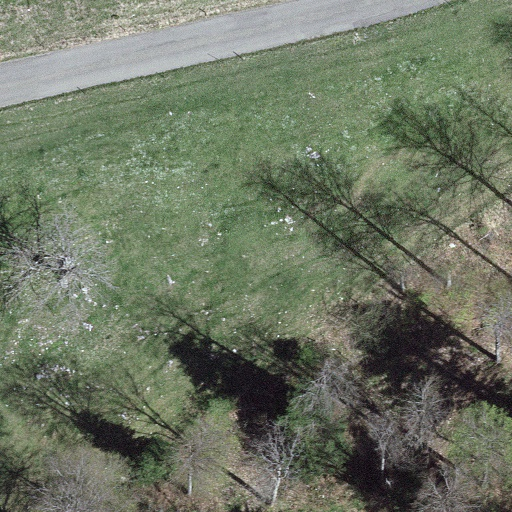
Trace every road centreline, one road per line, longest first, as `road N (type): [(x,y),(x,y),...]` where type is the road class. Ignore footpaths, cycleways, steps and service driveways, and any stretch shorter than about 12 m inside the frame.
road 1 (tertiary): [(374,0),(0,90)]
road 2 (track): [(511,397),(429,511)]
